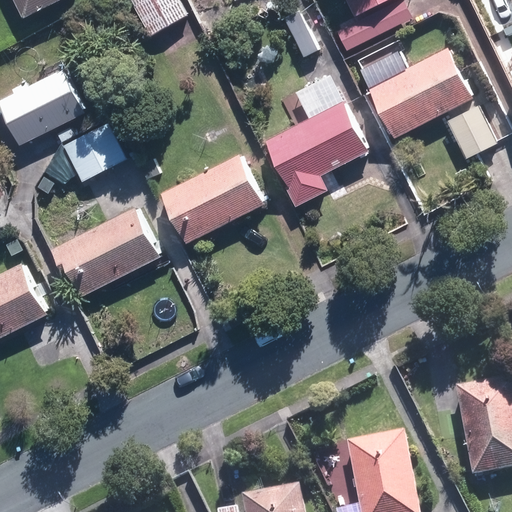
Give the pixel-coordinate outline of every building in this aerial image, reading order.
[(66,0),(19,0),(28,18),(66,0)] [(193,15),(184,0),(145,0),(164,32),(193,15)] [(348,0),(357,18),(337,28),(349,52),(417,18),(407,0),(348,0)] [(286,15),(305,54),(319,48),(300,9),(286,15)] [(396,135),(474,95),(449,45),(371,85),(396,135)] [(87,110),(65,65),(32,82),(29,78),(15,85),(17,89),(1,98),(23,142),(87,110)] [(370,148),(333,73),(318,80),(331,106),(267,137),(289,181),(287,183),(297,203),(330,186),(322,171),(370,148)] [(464,156),(497,141),(480,104),(447,120),(464,156)] [(65,141),(84,178),(129,155),(110,118),(65,141)] [(187,240),(265,201),(239,150),(161,189),(187,240)] [(85,294),(163,254),(137,203),(54,246),(69,277),(75,274),(85,294)] [(0,335),(49,311),(23,259),(0,271),(0,335)] [(511,466),(511,377),(511,375),(454,386),(472,475),(511,466)] [(359,511),(419,511),(404,430),(346,442),(359,511)] [(244,511),(303,511),(299,484),(241,493),(244,511)]
